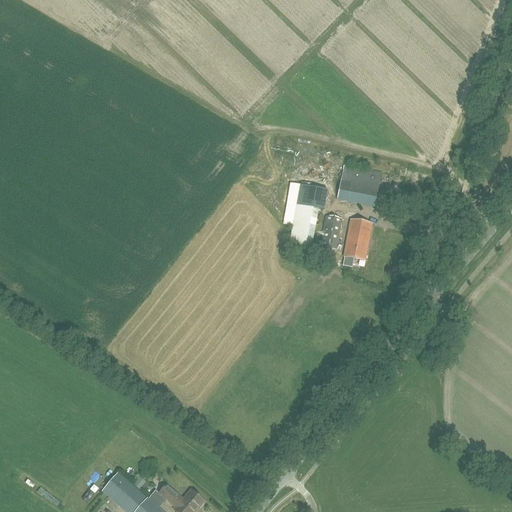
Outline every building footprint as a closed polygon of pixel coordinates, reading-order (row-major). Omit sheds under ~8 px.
[(345,167),(339,200),(378,207),(383,174),(345,167)] [(326,190),(300,185),(289,246),(311,250),(318,211),(323,211),(326,190)] [(337,250),(342,219),(326,216),(320,247),(337,250)] [(364,261),(371,225),(351,221),(344,257),(364,261)] [(162,511),(159,509),(166,501),(172,506),(173,505),(180,498),(180,497),(166,485),(158,493),(155,490),(147,499),(117,473),(101,491),(124,511),(162,511)] [(180,498),(173,505),(176,508),(174,510),(175,511),(194,511),(203,502),(191,491),(183,500),(180,498)]
